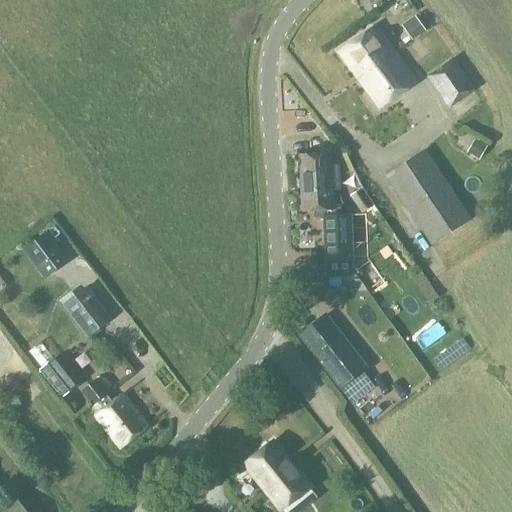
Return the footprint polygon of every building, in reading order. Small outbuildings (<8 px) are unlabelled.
[(414,38),(425,31),(416,17),(405,24),(414,38)] [(374,26),(339,52),(381,108),(415,82),(374,26)] [(427,78),(449,109),(476,91),(453,59),(427,78)] [(487,146),(476,139),(468,152),(480,159),(487,146)] [(472,218),(426,150),(385,176),(432,246),(472,218)] [(339,165),(331,166),(331,153),(300,155),(302,192),(333,190),(332,183),(340,182),(339,165)] [(334,209),(333,190),(302,192),(303,212),(315,212),(315,220),(324,219),(327,261),(354,258),(351,214),(342,215),(341,208),(334,209)] [(351,197),(362,214),(373,206),(362,190),(351,197)] [(41,243),(56,262),(72,250),(57,231),(41,243)] [(439,298),(421,273),(412,279),(430,305),(439,298)] [(66,305),(90,337),(111,321),(87,289),(66,305)] [(371,371),(325,313),(297,335),(342,394),(346,391),(371,371)] [(387,355),(396,367),(453,325),(444,313),(387,355)] [(87,363),(99,358),(94,346),(82,350),(87,363)] [(38,368),(62,399),(78,387),(54,356),(38,368)] [(100,404),(104,410),(95,417),(121,450),(148,428),(122,395),(114,402),(108,395),(109,394),(97,379),(81,392),(94,408),(100,404)] [(16,396),(1,405),(8,416),(23,407),(16,396)] [(310,488),(274,443),(246,466),(282,511),(310,488)] [(26,511),(13,494),(0,503),(0,511),(26,511)]
